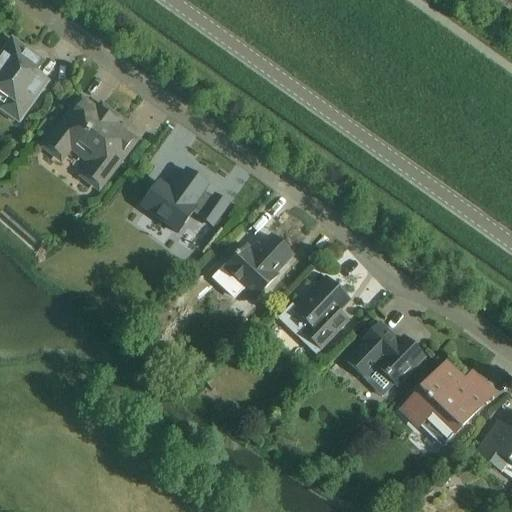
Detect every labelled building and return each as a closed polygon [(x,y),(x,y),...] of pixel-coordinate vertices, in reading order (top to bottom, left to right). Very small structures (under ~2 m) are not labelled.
[(34,75),(43,64),(15,44),(4,58),(1,55),(0,56),(0,104),(2,106),(0,108),(0,110),(18,124),(47,84),(34,75)] [(101,108),(97,113),(80,101),(44,149),(60,161),(70,148),(91,165),(82,178),(96,189),(115,165),(116,166),(134,142),(113,126),(117,120),(101,108)] [(211,200),(202,194),(207,187),(186,172),(171,193),(158,184),(140,208),(178,235),(195,210),(200,214),(198,218),(214,230),(230,207),(214,195),(211,200)] [(277,278),(274,276),(292,257),(271,238),(261,249),(263,251),(256,258),(246,249),(224,272),(255,301),(277,278)] [(302,334),(321,352),(347,324),(337,315),(348,303),(325,281),(294,313),(309,327),(302,334)] [(403,339),(398,344),(379,325),(361,344),(380,363),(375,368),(396,388),(424,359),(403,339)] [(450,361),(402,410),(403,411),(403,412),(404,414),(405,417),(407,419),(409,421),(411,423),(414,425),(417,426),(419,426),(422,424),(438,439),(441,443),(444,447),(492,397),(490,393),(483,386),(480,385),(473,392),(459,378),(462,375),(459,373),(455,369),(453,365),(451,363),(450,361)] [(511,430),(507,439),(494,430),(476,456),(511,481),(511,430)]
